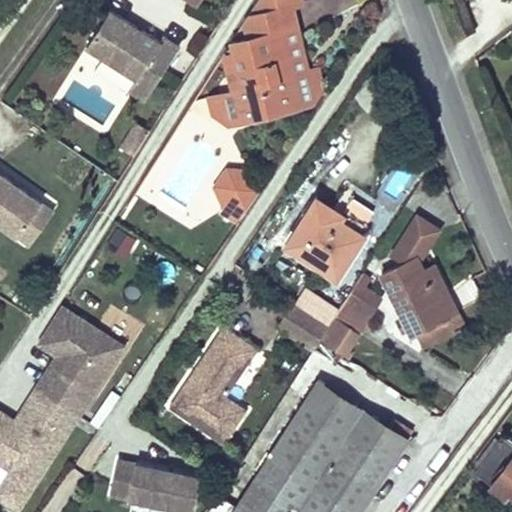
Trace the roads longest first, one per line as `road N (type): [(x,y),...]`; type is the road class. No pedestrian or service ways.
road 1 (unknown): [(50,511),(379,32),(416,6)]
road 2 (unknown): [(18,346),(235,0)]
road 3 (residential): [(511,252),(414,0)]
